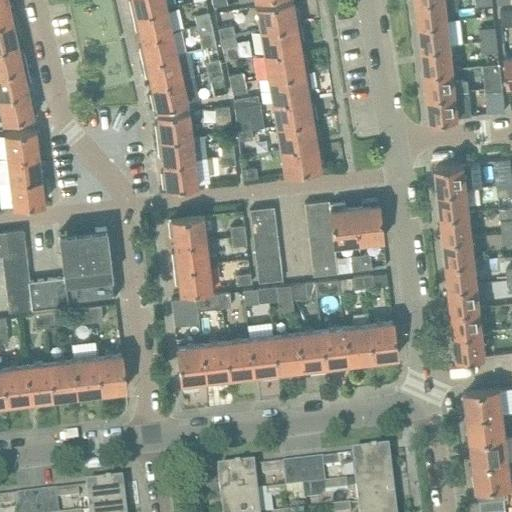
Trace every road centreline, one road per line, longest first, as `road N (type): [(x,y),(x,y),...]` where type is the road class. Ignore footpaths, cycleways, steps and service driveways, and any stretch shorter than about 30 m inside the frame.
road 1 (residential): [(154,438),(125,195),(67,131),(38,0)]
road 2 (residential): [(154,438),(427,403)]
road 3 (residential): [(424,377),(393,142)]
road 4 (residential): [(0,456),(154,438)]
road 5 (residential): [(393,142),(371,0)]
